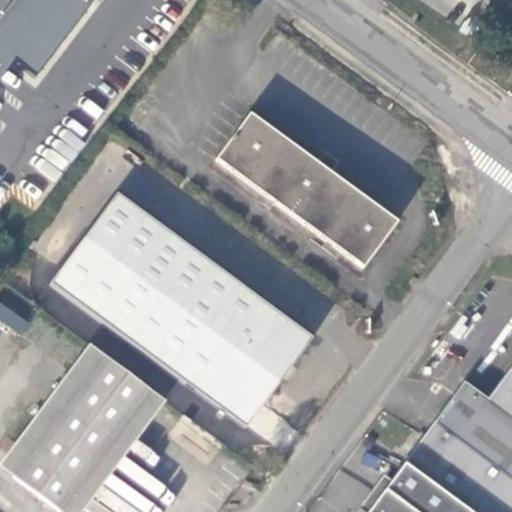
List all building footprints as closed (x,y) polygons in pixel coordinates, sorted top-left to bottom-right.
[(260,193),(294,148),(244,109),(210,154),(260,193)] [(387,219),(294,148),(260,193),(353,264),(387,219)] [(308,334),(114,187),(47,277),(240,423),(308,334)] [(0,289),(0,320),(22,333),(36,308),(1,288),(0,289)] [(0,442),(0,469),(7,475),(102,354),(80,340),(0,442)] [(7,475),(55,511),(148,390),(102,354),(7,475)] [(511,511),(511,356),(481,398),(457,381),(359,511),(511,511)] [(55,511),(84,511),(169,405),(148,390),(55,511)] [(262,405),(247,424),(275,445),(290,426),(262,405)]
